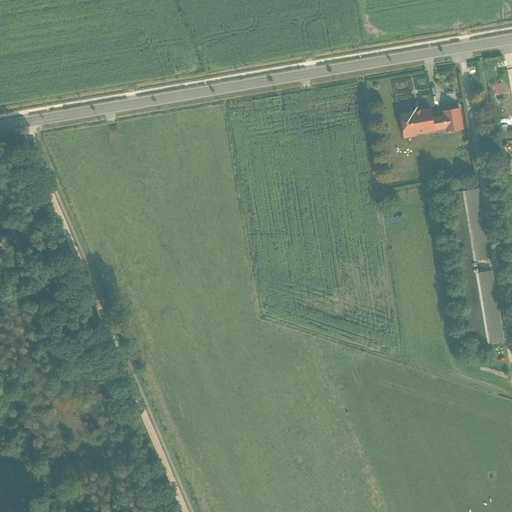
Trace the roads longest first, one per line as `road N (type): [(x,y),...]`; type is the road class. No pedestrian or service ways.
road 1 (secondary): [(24,122),(511,39)]
road 2 (track): [(184,511),(28,136)]
